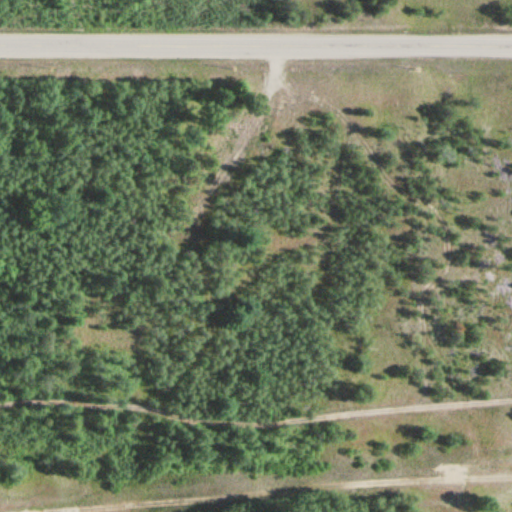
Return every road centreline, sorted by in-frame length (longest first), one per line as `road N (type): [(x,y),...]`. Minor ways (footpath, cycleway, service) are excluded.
road 1 (tertiary): [(511,41),(0,40)]
road 2 (track): [(58,511),(404,481),(511,482)]
